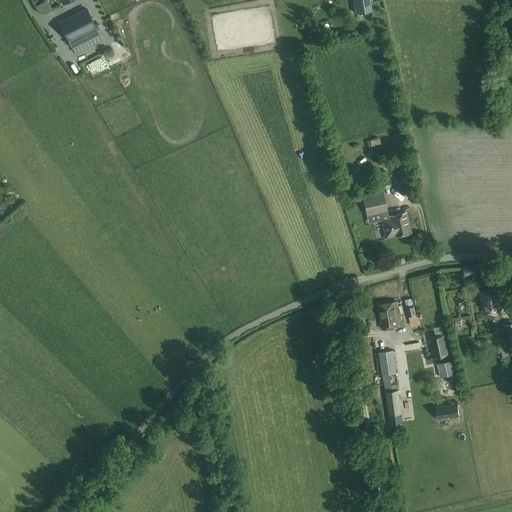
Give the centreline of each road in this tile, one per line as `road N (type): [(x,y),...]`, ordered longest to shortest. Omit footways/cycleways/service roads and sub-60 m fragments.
road 1 (unclassified): [(337,287),(214,349),(128,445)]
road 2 (track): [(384,511),(337,287)]
road 3 (unclassified): [(337,287),(443,257),(511,254)]
